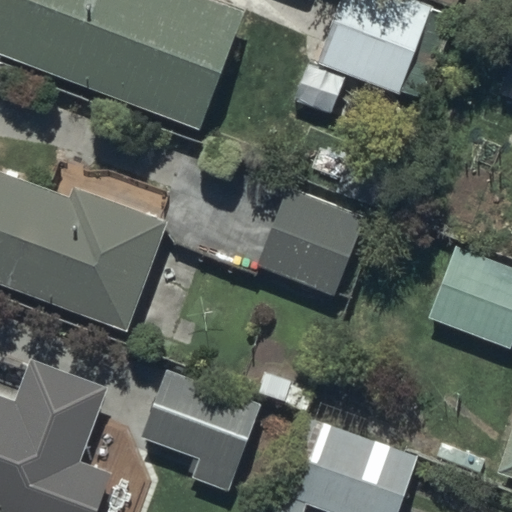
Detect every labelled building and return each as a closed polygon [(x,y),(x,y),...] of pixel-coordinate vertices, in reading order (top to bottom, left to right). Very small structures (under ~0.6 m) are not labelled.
[(204,0),(0,0),(0,58),(204,136),(249,17),(204,0)] [(404,0),(352,0),(328,64),(426,100),(456,19),(404,0)] [(511,66),(501,96),(511,100),(511,66)] [(400,166),(357,149),(341,191),(384,208),(400,166)] [(0,174),(0,286),(133,336),(173,227),(78,192),(74,201),(0,174)] [(289,190),(261,267),(340,296),(368,218),(289,190)] [(511,265),(457,245),(429,320),(511,349),(511,265)] [(0,511),(104,511),(118,478),(84,464),(114,393),(27,357),(14,391),(0,385),(0,511)] [(232,494),(265,408),(172,373),(146,441),(197,461),(190,478),(232,494)] [(401,511),(421,460),(309,419),(274,511),(310,511),(313,504),(335,511),(401,511)] [(511,434),(499,474),(511,478),(511,434)]
